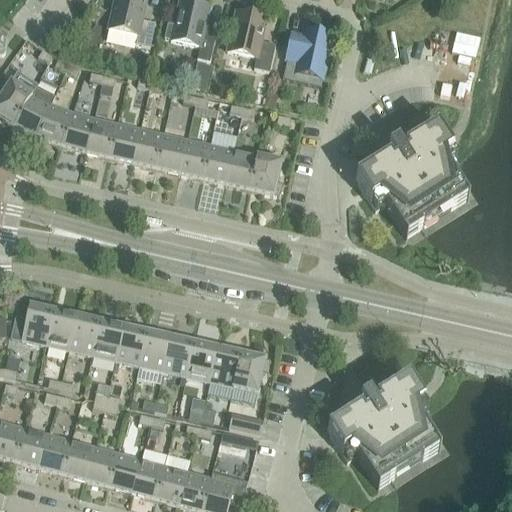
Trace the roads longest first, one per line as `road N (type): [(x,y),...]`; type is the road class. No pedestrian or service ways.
road 1 (tertiary): [(323,293),(86,239)]
road 2 (residential): [(323,293),(282,473),(289,511)]
road 3 (tertiary): [(511,335),(323,293)]
road 4 (unclassified): [(323,293),(331,254),(320,201),(336,116)]
road 5 (residential): [(336,116),(351,28),(332,13),(271,0)]
road 6 (unclassified): [(336,116),(371,86),(403,76),(463,78)]
